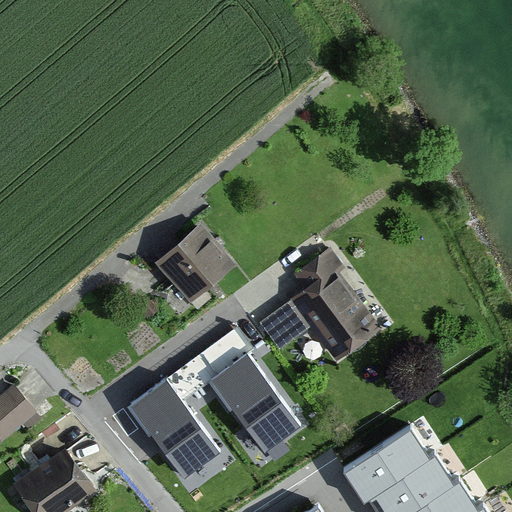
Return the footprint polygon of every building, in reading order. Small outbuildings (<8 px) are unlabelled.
[(198,225),(155,262),(189,302),(233,266),(198,225)] [(305,294),(260,326),(279,353),(309,332),(333,365),(379,332),(324,254),(292,276),(305,294)] [(247,358),(213,383),(266,454),(300,429),(247,358)] [(166,383),(130,411),(185,482),(221,454),(166,383)] [(0,440),(34,412),(13,386),(0,396),(0,440)] [(412,432),(344,469),(366,504),(372,502),(376,511),(485,511),(484,509),(478,511),(476,511),(460,484),(453,486),(437,459),(428,461),(412,432)] [(64,448),(14,484),(34,511),(66,511),(95,492),(64,448)]
